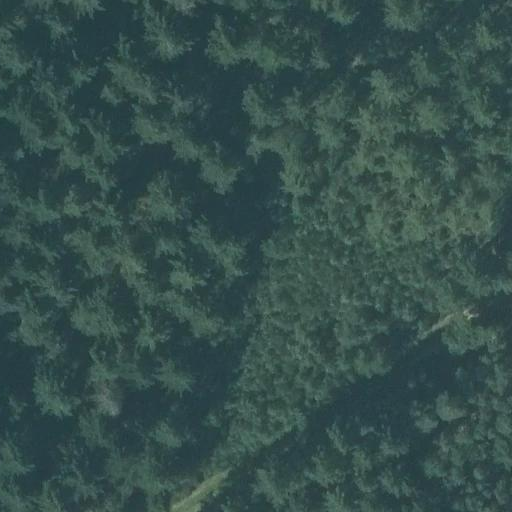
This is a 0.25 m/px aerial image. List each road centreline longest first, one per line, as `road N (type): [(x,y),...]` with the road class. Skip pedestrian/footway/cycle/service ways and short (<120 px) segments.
road 1 (track): [(511,289),(178,511)]
road 2 (track): [(74,511),(0,356)]
